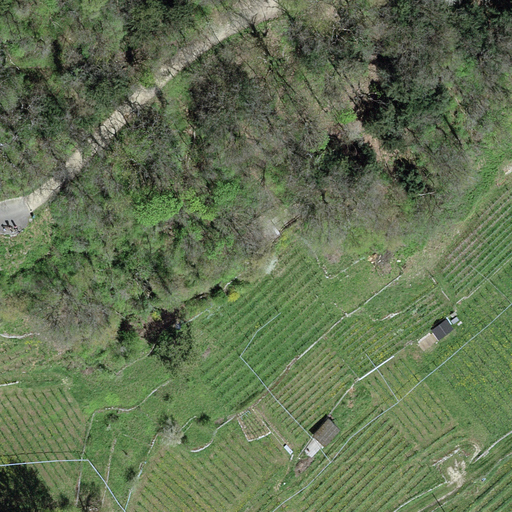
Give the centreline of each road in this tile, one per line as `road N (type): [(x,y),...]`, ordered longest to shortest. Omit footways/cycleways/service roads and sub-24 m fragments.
road 1 (track): [(0,190),(128,111),(248,0)]
road 2 (track): [(511,434),(405,511)]
